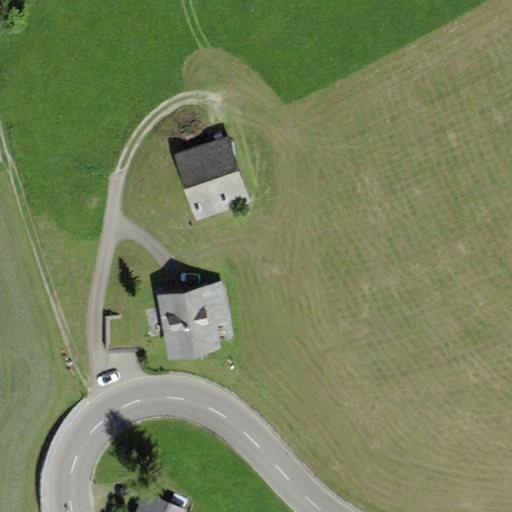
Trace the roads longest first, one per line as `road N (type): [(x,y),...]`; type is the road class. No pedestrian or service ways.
road 1 (tertiary): [(74,511),(67,480),(79,444),(100,413),(140,392),(184,393),(216,408),(331,511)]
road 2 (track): [(100,413),(3,144)]
